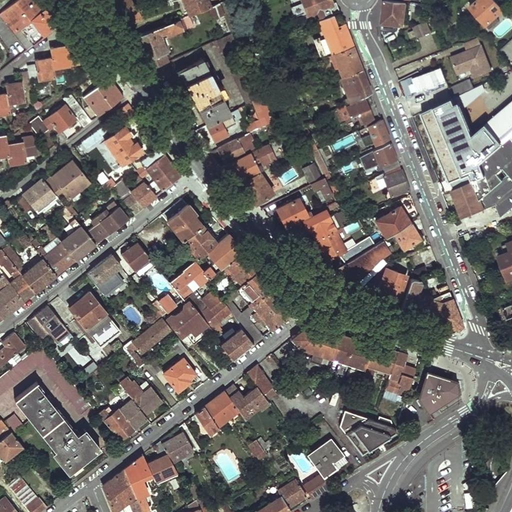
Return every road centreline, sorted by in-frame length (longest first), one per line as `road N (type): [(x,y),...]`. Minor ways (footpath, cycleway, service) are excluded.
road 1 (residential): [(485,359),(361,25),(360,0)]
road 2 (residential): [(321,299),(91,481)]
road 3 (residential): [(203,173),(0,333)]
road 4 (residential): [(141,88),(0,200)]
road 5 (tertiary): [(485,359),(321,299)]
road 6 (tertiary): [(321,299),(203,173)]
